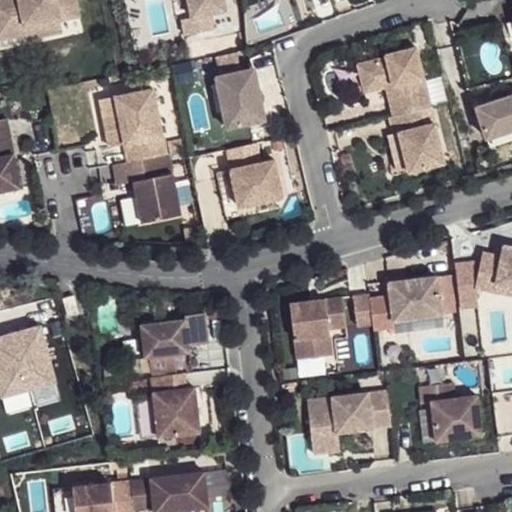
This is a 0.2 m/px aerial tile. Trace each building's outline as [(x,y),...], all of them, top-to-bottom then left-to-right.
[(16,0),(19,13),(0,16),(0,35),(24,30),(22,20),(56,14),(57,17),(77,13),(74,0),(16,0)] [(0,0),(0,16),(19,13),(16,0),(0,0)] [(222,0),(187,0),(190,13),(180,16),(184,31),(213,26),(210,10),(224,7),(222,0)] [(56,14),(22,20),(24,30),(25,35),(59,29),(57,17),(56,14)] [(385,55),(357,61),(364,89),(386,84),(392,82),(396,96),(388,98),(392,113),(422,105),(430,103),(415,44),(384,52),(385,55)] [(214,53),(219,73),(238,69),(234,49),(214,53)] [(219,73),(214,73),(225,125),(264,117),(253,65),(238,69),(219,73)] [(392,82),(386,84),(388,98),(396,96),(392,82)] [(151,86),(113,93),(122,141),(126,159),(164,152),(151,86)] [(511,92),(476,105),(486,135),(511,126),(511,92)] [(113,93),(98,96),(107,145),(122,141),(113,93)] [(425,122),(434,120),(430,103),(422,105),(425,122)] [(425,122),(422,105),(392,113),(388,113),(393,131),(398,130),(408,169),(444,160),(434,120),(425,122)] [(5,116),(0,116),(0,189),(18,185),(5,116)] [(256,140),(225,147),(229,167),(237,203),(281,194),(273,156),(260,159),(256,140)] [(164,152),(126,159),(111,162),(115,182),(131,179),(140,220),(157,217),(179,212),(166,151),(164,152)] [(157,217),(140,220),(143,234),(160,231),(157,217)] [(481,251),(473,287),(493,291),(495,282),(511,286),(511,246),(502,244),(500,256),(481,251)] [(389,295),(370,296),(372,313),(373,328),(392,326),(391,320),(440,314),(435,275),(387,281),(389,295)] [(511,286),(495,282),(493,291),(511,294),(511,286)] [(370,296),(368,284),(352,285),(356,315),(372,313),(370,296)] [(342,287),(289,293),(295,349),(323,345),(320,326),(329,325),(328,318),(327,312),(345,310),(342,287)] [(73,294),(61,297),(66,315),(78,312),(73,294)] [(345,310),(327,312),(328,318),(346,316),(345,310)] [(138,323),(144,370),(174,367),(173,353),(188,351),(187,344),(207,341),(203,312),(183,314),(183,318),(138,323)] [(331,344),(329,325),(320,326),(323,345),(331,344)] [(185,371),(149,376),(156,435),(198,430),(192,385),(187,386),(185,371)] [(452,381),(418,385),(420,402),(430,400),(435,439),(481,434),(476,394),(454,397),(452,381)] [(389,424),(385,389),(306,399),(311,437),(337,434),(336,430),(389,424)] [(337,434),(311,437),(312,452),(339,449),(337,434)] [(202,470),(129,479),(132,510),(152,507),(153,511),(206,505),(202,470)] [(116,474),(116,481),(129,479),(128,472),(116,474)] [(116,481),(51,488),(53,511),(132,511),(132,510),(129,479),(116,481)]
